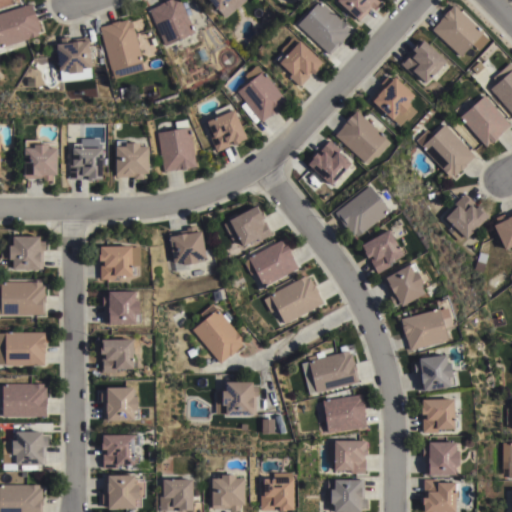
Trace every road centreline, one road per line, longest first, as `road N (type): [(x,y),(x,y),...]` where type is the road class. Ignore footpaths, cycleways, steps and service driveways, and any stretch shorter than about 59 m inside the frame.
road 1 (residential): [(0,210),(164,207),(220,188),(263,165),(418,0)]
road 2 (residential): [(392,511),(392,407),(376,340),(322,244),(263,165)]
road 3 (residential): [(72,210),(72,511)]
